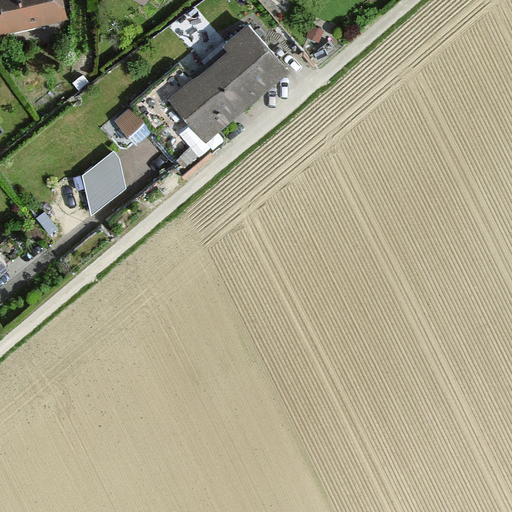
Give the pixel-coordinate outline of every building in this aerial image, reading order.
[(0,0),(0,33),(62,19),(57,0),(0,0)] [(204,142),(288,73),(249,27),(165,96),(204,142)] [(140,100),(119,105),(127,134),(148,128),(140,100)] [(153,133),(121,143),(130,171),(162,160),(153,133)] [(112,148),(62,190),(87,219),(123,189),(112,148)]
